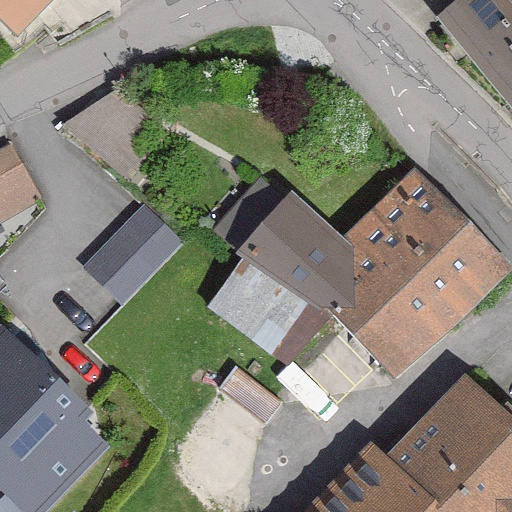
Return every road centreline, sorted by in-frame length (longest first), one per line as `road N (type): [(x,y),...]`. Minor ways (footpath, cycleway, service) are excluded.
road 1 (residential): [(347,0),(511,239)]
road 2 (tertiary): [(354,0),(511,167)]
road 3 (residential): [(0,95),(197,0)]
